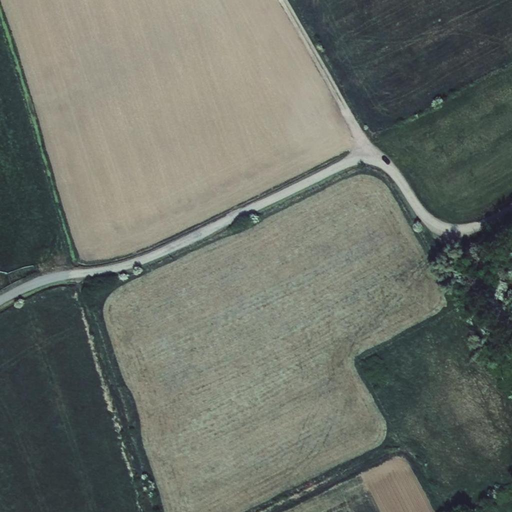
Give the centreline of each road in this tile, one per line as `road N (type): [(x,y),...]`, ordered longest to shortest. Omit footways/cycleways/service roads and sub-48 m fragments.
road 1 (unclassified): [(511,210),(474,228),(442,228),(389,167),(364,157),(138,261),(46,279),(0,300)]
road 2 (track): [(371,157),(292,0)]
